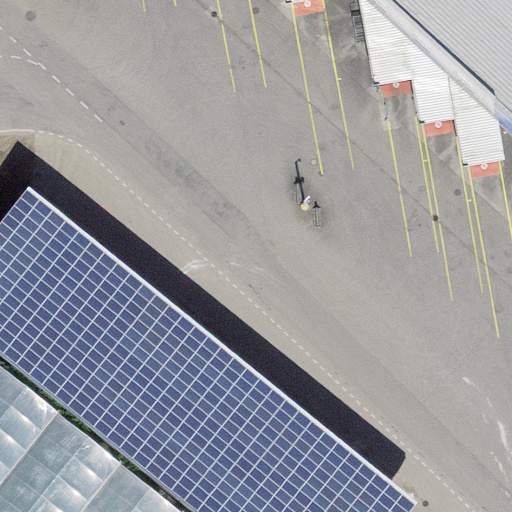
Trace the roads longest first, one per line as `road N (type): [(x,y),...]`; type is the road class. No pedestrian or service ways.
road 1 (unclassified): [(5,32),(507,511)]
road 2 (unknown): [(389,0),(190,208)]
